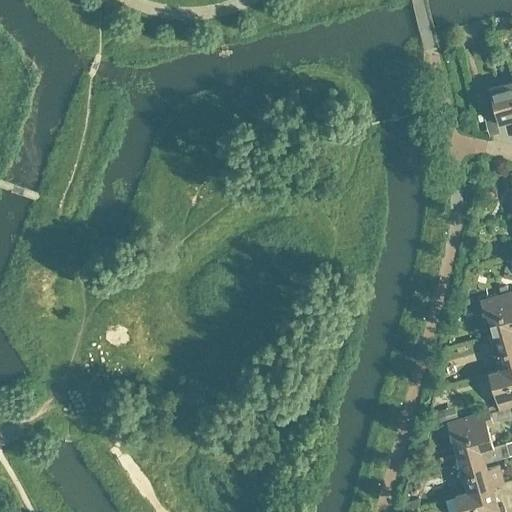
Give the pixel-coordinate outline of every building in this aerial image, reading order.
[(511,81),(489,88),(499,123),(511,118),(511,81)] [(511,328),(511,290),(480,300),(490,335),(511,328)] [(511,328),(490,335),(500,369),(500,370),(511,366),(511,328)] [(511,366),(500,370),(500,369),(488,372),(499,408),(511,404),(511,366)] [(441,409),(432,412),(435,423),(444,420),(441,409)] [(493,446),(487,424),(493,422),(489,410),(447,422),(457,457),(493,446)] [(504,482),(499,464),(487,467),(485,462),(509,455),(506,442),(493,446),(457,457),(467,491),(492,484),(492,485),(504,482)] [(498,507),(492,485),(492,484),(467,491),(456,494),(460,511),(506,511),(504,505),(498,507)]
